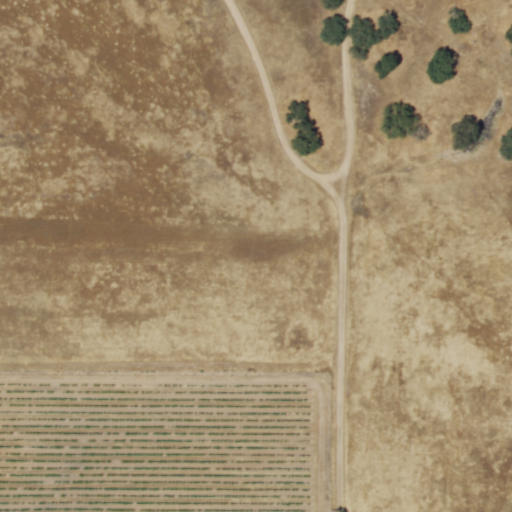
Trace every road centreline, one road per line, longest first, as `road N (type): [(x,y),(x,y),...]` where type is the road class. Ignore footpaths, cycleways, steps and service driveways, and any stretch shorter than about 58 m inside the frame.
road 1 (track): [(338,511),(343,207),(325,182),(348,171),(352,0)]
road 2 (residential): [(325,182),(283,141),(224,0)]
